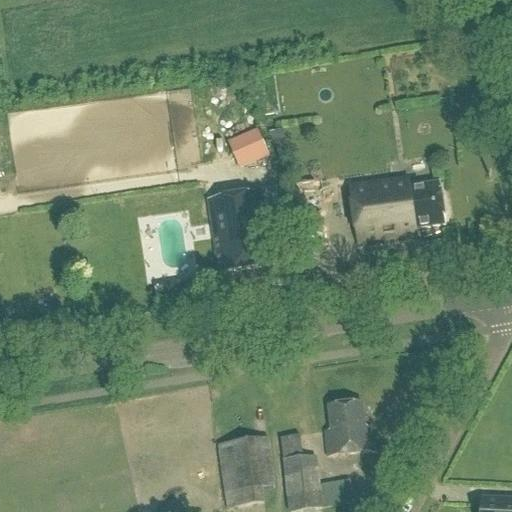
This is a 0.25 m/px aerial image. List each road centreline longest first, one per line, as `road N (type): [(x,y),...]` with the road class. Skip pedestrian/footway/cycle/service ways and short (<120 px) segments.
road 1 (tertiary): [(0,378),(511,292)]
road 2 (unclassified): [(412,511),(511,320)]
road 3 (unclassified): [(511,152),(457,0)]
